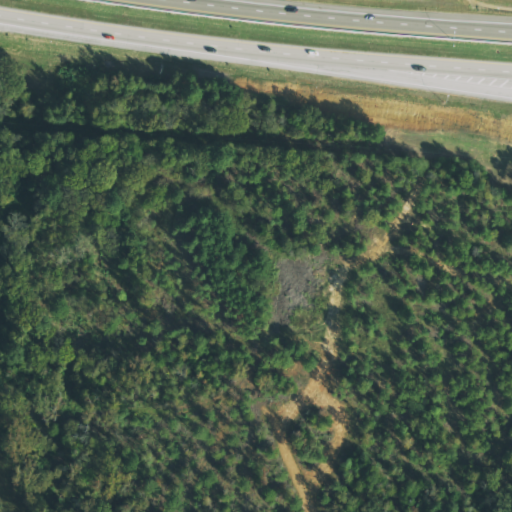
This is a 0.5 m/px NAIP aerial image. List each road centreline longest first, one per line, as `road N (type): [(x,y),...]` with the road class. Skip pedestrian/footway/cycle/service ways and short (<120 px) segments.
road 1 (motorway): [(0,14),(203,44),(511,71)]
road 2 (motorway): [(511,29),(184,0)]
road 3 (motorway): [(203,44),(511,93)]
